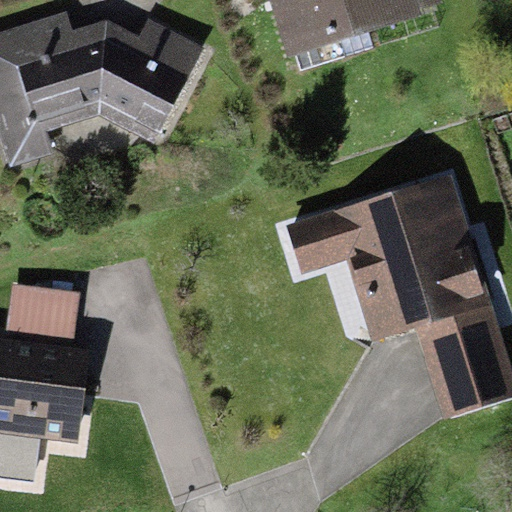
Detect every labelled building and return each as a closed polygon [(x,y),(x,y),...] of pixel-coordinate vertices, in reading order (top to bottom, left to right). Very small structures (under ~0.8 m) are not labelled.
[(269,0),(288,58),(421,16),(419,9),(439,2),(438,0),(269,0)] [(139,36),(110,21),(71,29),(67,13),(0,33),(0,138),(9,167),(51,153),(45,130),(97,115),(153,143),(204,47),(148,20),(139,36)] [(489,304),(449,176),(286,226),(300,273),(345,260),(370,340),(415,326),(489,304)] [(79,293),(11,284),(4,339),(0,338),(0,478),(32,482),(36,439),(77,444),(89,350),(72,348),(79,293)] [(511,378),(489,304),(415,326),(445,419),(511,397),(511,378)]
